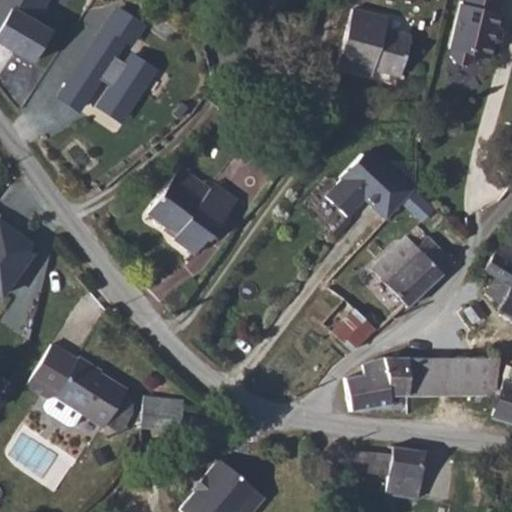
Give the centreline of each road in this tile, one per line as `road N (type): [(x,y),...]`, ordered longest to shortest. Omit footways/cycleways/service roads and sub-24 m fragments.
road 1 (unclassified): [(312,428),(265,425),(167,341),(0,135)]
road 2 (residential): [(312,428),(341,368),(458,293),(486,229),(511,203)]
road 3 (unknown): [(54,203),(154,151),(204,100),(265,0)]
road 4 (unclassified): [(511,446),(312,428)]
